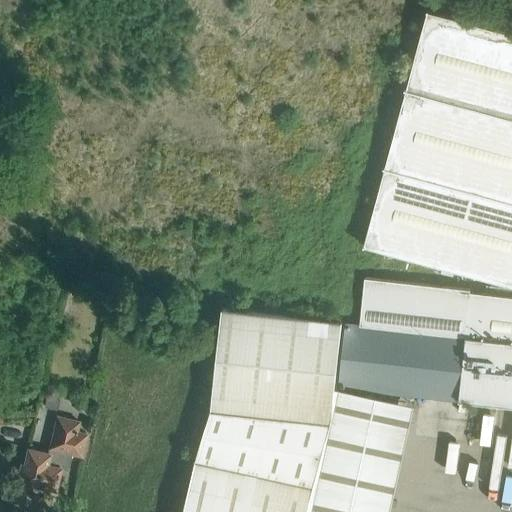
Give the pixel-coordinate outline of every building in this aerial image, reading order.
[(511,115),(511,31),(428,9),(407,87),(511,115)] [(511,199),(511,115),(407,87),(385,166),(511,199)] [(511,284),(511,199),(385,166),(364,244),(511,284)] [(511,296),(471,292),(471,288),(366,277),(361,324),(347,322),(338,382),(459,397),(511,403),(511,296)] [(308,511),(314,485),(332,420),(343,320),(223,308),(213,407),(197,459),(185,511),(308,511)] [(45,396),(43,407),(57,410),(59,399),(45,396)] [(80,403),(78,411),(85,412),(87,404),(80,403)] [(82,456),(87,433),(77,431),(79,421),(78,421),(78,423),(57,417),(58,416),(57,415),(48,453),(28,448),(24,464),(21,463),(19,472),(22,472),(20,481),(55,489),(60,468),(68,470),(72,453),(82,456)]
